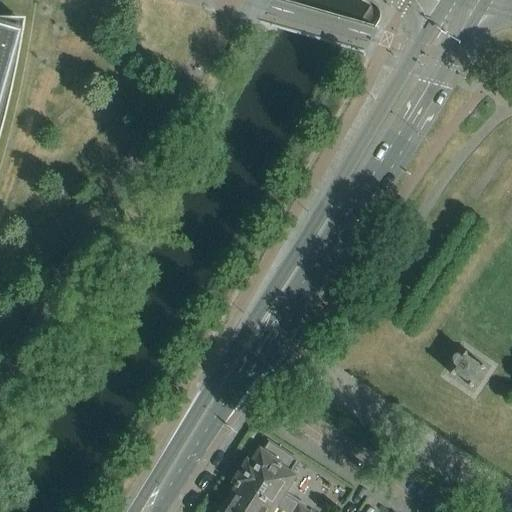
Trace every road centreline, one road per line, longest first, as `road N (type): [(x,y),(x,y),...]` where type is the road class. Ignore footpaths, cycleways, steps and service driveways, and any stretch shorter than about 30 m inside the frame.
road 1 (secondary): [(448,0),(139,511)]
road 2 (secondary): [(267,342),(485,1)]
road 3 (residential): [(511,508),(288,356)]
road 4 (secondary): [(151,511),(267,342)]
